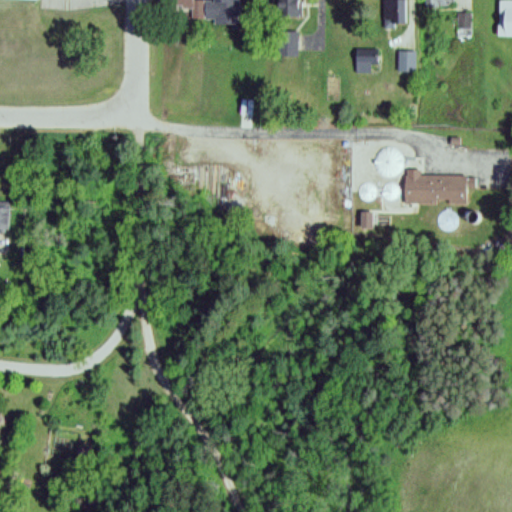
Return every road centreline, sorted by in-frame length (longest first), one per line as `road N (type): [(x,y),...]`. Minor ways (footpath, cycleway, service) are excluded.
road 1 (residential): [(488,165),(419,136),(229,134),(131,114),(0,117)]
road 2 (residential): [(157,366),(139,276),(138,117)]
